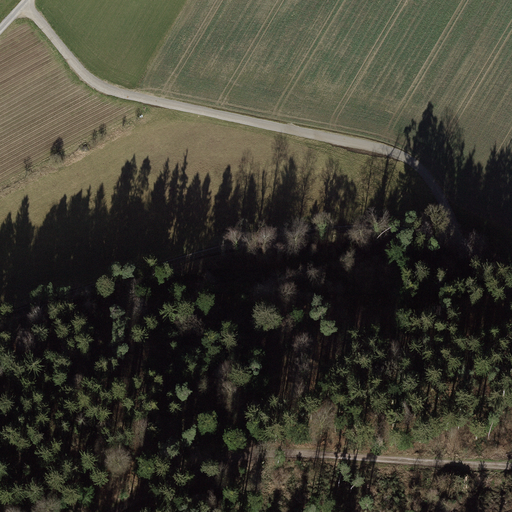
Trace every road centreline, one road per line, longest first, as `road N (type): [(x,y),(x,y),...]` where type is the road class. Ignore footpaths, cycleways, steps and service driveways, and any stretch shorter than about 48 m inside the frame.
road 1 (track): [(457,242),(431,181),(410,163),(106,90),(78,72),(27,5)]
road 2 (track): [(0,320),(151,267),(303,233),(413,230),(457,242)]
road 3 (track): [(106,511),(240,455),(511,468)]
